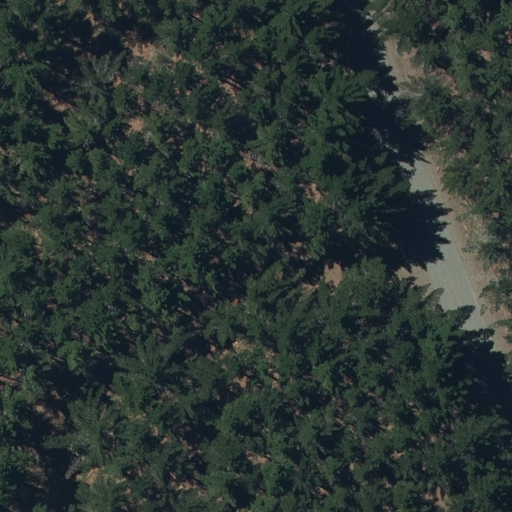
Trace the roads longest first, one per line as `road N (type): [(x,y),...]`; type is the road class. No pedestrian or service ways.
road 1 (unclassified): [(336,0),(406,249),(511,497)]
road 2 (track): [(0,505),(61,402),(406,249)]
